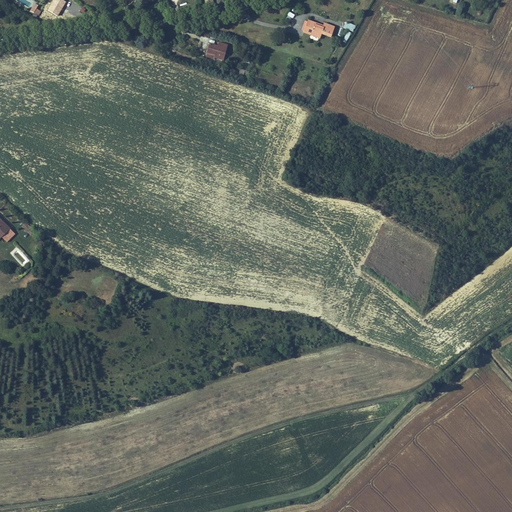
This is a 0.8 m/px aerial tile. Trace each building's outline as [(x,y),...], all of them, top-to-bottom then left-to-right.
[(30,11),(39,16),(41,12),(36,9),(38,6),(35,4),(30,11)] [(285,18),(291,21),(294,15),(288,12),(285,18)] [(322,27),(306,20),(306,22),(302,30),(301,32),(308,35),(310,32),(312,33),(312,34),(318,37),(319,33),(328,37),(332,27),(323,24),(322,27)] [(342,28),(353,32),(355,25),(345,22),(342,28)] [(345,43),(351,33),(347,31),(342,41),(345,43)] [(217,46),(210,44),(207,52),(215,55),(214,58),(223,60),(228,44),(219,42),(217,46)] [(10,229),(0,218),(0,239),(1,240),(2,239),(7,243),(15,235),(10,229)] [(26,223),(22,227),(33,238),(37,234),(26,223)]
